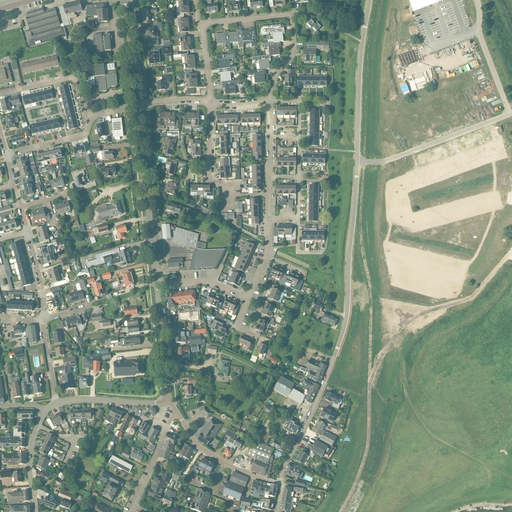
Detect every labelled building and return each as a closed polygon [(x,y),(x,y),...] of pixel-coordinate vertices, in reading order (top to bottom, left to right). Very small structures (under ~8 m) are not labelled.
[(206,13),(209,13),(218,12),(217,3),(212,4),(211,0),(205,1),(206,13)] [(227,0),(229,11),(241,10),(240,2),(234,2),(233,0),(227,0)] [(64,7),(66,15),(67,20),(77,18),(76,16),(75,16),(74,13),(82,11),(80,3),(64,7)] [(99,23),(108,22),(106,4),(86,6),(87,17),(98,15),(99,23)] [(177,15),(175,15),(175,18),(177,18),(177,17),(184,17),(184,14),(189,13),(188,7),(180,8),(180,14),(177,15)] [(30,48),(35,47),(67,37),(64,27),(60,28),(55,9),(43,12),(42,9),(27,13),(28,17),(26,18),(30,31),(26,32),(30,48)] [(184,17),(177,17),(177,18),(177,21),(176,21),(176,27),(180,27),(188,26),(188,19),(184,20),(184,17)] [(313,18),(305,26),(314,34),(314,36),(316,38),(317,38),(320,36),(320,35),(316,32),(317,31),(320,28),(319,27),(320,26),(321,25),(322,24),(318,20),(317,22),(313,18)] [(283,25),(264,27),(263,27),(263,28),(262,28),(261,29),(261,30),(261,31),(261,32),(261,33),(262,34),(263,35),(264,35),(265,35),(272,34),(273,43),(280,42),(284,42),(283,33),(284,32),(283,25)] [(179,32),(179,33),(177,34),(178,37),(179,36),(186,35),(186,32),(189,32),(188,26),(180,27),(180,32),(179,32)] [(145,39),(147,39),(147,41),(148,43),(148,44),(152,43),(153,42),(155,42),(154,33),(157,33),(157,29),(154,29),(144,30),(145,34),(143,35),(144,37),(145,38),(145,39)] [(251,31),(242,32),(243,42),(251,41),(251,47),(256,47),(255,29),(250,29),(251,31)] [(238,33),(229,33),(230,43),(238,42),(239,49),(243,48),(243,42),(242,32),(241,30),(238,30),(238,33)] [(225,32),(225,34),(216,35),(217,44),(225,44),(226,50),(229,50),(229,55),(231,55),(230,43),(229,33),(229,31),(225,32)] [(94,35),(95,53),(96,56),(101,56),(102,59),(107,58),(106,55),(106,52),(111,51),(109,35),(104,36),(104,37),(102,37),(101,35),(94,35)] [(179,36),(179,39),(181,39),(182,45),(190,44),(190,38),(186,38),(186,35),(179,36)] [(263,49),(268,48),(269,56),(270,56),(280,55),(279,46),(281,46),(280,42),(273,43),(262,44),(263,49)] [(177,52),(177,55),(181,55),(188,54),(188,51),(191,51),(190,44),(182,45),(182,52),(177,52)] [(316,62),(316,50),(304,50),(303,62),(316,62)] [(158,52),(149,53),(150,64),(153,64),(153,65),(156,65),(156,64),(159,63),(158,56),(160,56),(160,53),(158,53),(158,52)] [(188,54),(181,55),(181,58),(185,58),(186,64),(194,63),(194,56),(188,57),(188,54)] [(217,60),(219,60),(219,69),(230,68),(230,67),(232,67),(233,65),(233,63),(232,62),(229,62),(229,60),(235,59),(235,58),(236,57),(236,55),(235,55),(231,55),(229,55),(216,56),(217,60)] [(243,57),(243,59),(242,59),(242,62),(252,61),(252,63),(258,62),(259,70),(265,70),(269,69),(268,60),(271,60),(270,56),(269,56),(252,58),(245,59),(244,57),(243,57)] [(57,57),(51,58),(49,59),(52,68),(59,66),(57,57)] [(49,59),(44,60),(42,60),(45,69),(52,68),(49,59)] [(42,60),(36,62),(35,62),(37,71),(45,69),(42,60)] [(35,62),(29,63),(28,64),(30,73),(37,71),(35,62)] [(185,70),(182,71),(182,74),(185,73),(192,72),(192,69),(195,69),(194,63),(186,64),(186,70),(185,70)] [(0,72),(2,72),(1,70),(4,69),(6,77),(11,75),(8,64),(0,66),(0,72)] [(28,64),(21,65),(23,74),(30,73),(28,64)] [(84,86),(98,84),(99,92),(107,91),(106,88),(117,86),(116,71),(104,73),(104,65),(92,67),(93,77),(83,79),(84,86)] [(230,68),(219,69),(218,69),(218,74),(220,73),(221,82),(222,82),(231,81),(230,73),(236,72),(236,71),(238,71),(237,67),(230,68)] [(2,72),(0,72),(0,86),(13,83),(11,75),(6,77),(4,69),(1,70),(2,72)] [(248,76),(254,75),(255,84),(265,83),(264,74),(266,74),(265,70),(259,70),(247,71),(248,76)] [(288,75),(285,75),(285,87),(292,87),(292,76),(293,76),(294,70),(288,70),(288,75)] [(185,73),(185,76),(187,76),(188,82),(197,81),(196,75),(192,75),(192,72),(185,73)] [(158,80),(159,82),(157,82),(158,91),(166,91),(165,84),(170,83),(169,76),(162,77),(162,78),(160,78),(158,80)] [(231,81),(222,82),(222,86),(224,86),(225,95),(235,94),(235,86),(241,85),(241,82),(242,82),(241,80),(231,81)] [(187,89),(187,92),(185,92),(185,95),(195,94),(194,91),(194,88),(197,88),(197,81),(188,82),(188,89),(187,89)] [(60,88),(61,95),(70,93),(68,86),(60,88)] [(51,90),(44,92),(46,101),(53,99),(51,90)] [(44,92),(37,93),(39,102),(46,101),(44,92)] [(37,93),(30,95),(32,104),(39,102),(37,93)] [(70,93),(61,95),(63,102),(72,100),(70,93)] [(32,104),(30,95),(23,97),(25,106),(32,104)] [(18,97),(8,99),(1,101),(4,112),(11,110),(10,107),(20,104),(20,103),(21,103),(19,97),(18,97)] [(72,100),(63,102),(65,109),(73,107),(72,100)] [(73,107),(65,109),(66,116),(75,114),(73,107)] [(310,110),(310,117),(320,117),(320,110),(319,110),(320,107),(316,107),(315,110),(310,110)] [(161,114),(161,122),(157,122),(157,129),(164,129),(165,126),(168,126),(168,113),(165,113),(165,115),(161,114)] [(168,113),(168,126),(175,126),(178,126),(178,122),(175,122),(175,115),(171,115),(171,113),(168,113)] [(75,114),(66,116),(68,123),(77,121),(75,114)] [(17,118),(15,118),(14,115),(5,117),(7,124),(8,124),(9,130),(17,128),(16,123),(19,123),(17,118)] [(58,119),(51,121),(53,130),(60,128),(60,126),(63,126),(62,122),(59,123),(58,119)] [(114,138),(122,137),(121,120),(112,121),(114,138)] [(51,121),(44,122),(46,131),(53,130),(51,121)] [(77,121),(68,123),(70,130),(75,129),(75,131),(78,130),(78,128),(77,121)] [(44,122),(37,124),(39,133),(46,131),(44,122)] [(39,133),(37,124),(30,125),(32,134),(39,133)] [(97,130),(96,131),(97,135),(98,134),(99,138),(107,136),(105,125),(96,127),(97,130)] [(25,130),(22,131),(17,132),(18,135),(11,137),(12,144),(24,140),(23,134),(26,133),(27,138),(30,137),(28,127),(24,128),(25,130)] [(220,137),(220,140),(219,140),(219,143),(221,143),(230,143),(231,143),(231,134),(228,134),(228,136),(220,137)] [(167,138),(166,143),(165,143),(163,154),(172,156),(176,142),(177,139),(167,138)] [(191,156),(194,156),(194,158),(197,158),(197,156),(201,156),(201,142),(191,141),(191,156)] [(84,144),(72,147),(74,156),(86,153),(84,144)] [(60,150),(56,151),(54,152),(56,159),(57,162),(63,161),(62,158),(60,150)] [(101,151),(102,153),(102,156),(105,156),(105,160),(114,159),(113,151),(109,152),(109,151),(101,151)] [(36,156),(38,161),(36,161),(37,168),(42,166),(41,163),(44,162),(42,155),(36,156)] [(220,161),(220,164),(219,164),(219,167),(220,167),(227,166),(227,164),(230,163),(229,158),(221,158),(221,160),(220,161)] [(168,160),(167,163),(164,174),(174,176),(177,162),(168,160)] [(115,173),(116,173),(115,166),(105,167),(102,168),(103,171),(105,171),(106,177),(111,176),(115,176),(115,173)] [(28,171),(20,173),(22,179),(29,177),(28,171)] [(76,177),(75,178),(78,188),(84,187),(85,190),(96,187),(95,182),(85,185),(83,176),(85,175),(84,171),(75,174),(76,177)] [(63,179),(57,180),(59,188),(65,186),(63,179)] [(57,180),(51,182),(53,190),(59,188),(57,180)] [(175,196),(178,182),(172,181),(171,183),(168,183),(165,194),(175,196)] [(204,186),(203,193),(207,193),(207,196),(214,197),(214,189),(210,189),(210,187),(207,186),(207,185),(204,185),(204,186)] [(261,185),(253,185),(249,185),(249,189),(253,189),(253,191),(253,194),(257,194),(257,191),(261,191),(261,185)] [(32,188),(25,190),(26,197),(34,195),(32,188)] [(68,202),(61,204),(64,213),(70,212),(68,202)] [(113,204),(113,205),(107,207),(107,206),(98,208),(99,214),(93,216),(95,223),(111,218),(111,217),(116,215),(116,216),(122,214),(122,215),(122,214),(119,203),(118,203),(113,204)] [(58,215),(64,213),(61,204),(55,206),(57,215),(58,215)] [(180,214),(180,213),(184,214),(185,209),(169,204),(167,210),(180,214)] [(48,213),(44,214),(43,209),(31,212),(34,221),(45,218),(46,222),(50,221),(48,213)] [(197,213),(195,218),(205,223),(208,218),(197,213)] [(109,230),(108,224),(98,227),(100,233),(109,230)] [(114,232),(113,233),(114,234),(115,235),(116,235),(117,235),(119,240),(125,238),(123,233),(127,232),(128,231),(127,229),(126,229),(125,225),(115,228),(116,231),(115,231),(114,232)] [(278,225),(278,228),(274,228),(274,237),(278,237),(278,235),(285,235),(285,225),(282,225),(278,225)] [(285,225),(285,235),(291,236),(291,237),(295,237),(296,228),(292,228),(292,225),(288,225),(285,225)] [(162,227),(163,240),(163,241),(168,241),(178,243),(181,244),(197,248),(202,251),(205,251),(206,244),(197,243),(199,235),(170,227),(169,226),(162,227)] [(36,230),(38,236),(47,234),(45,227),(36,230)] [(47,234),(38,236),(40,242),(49,240),(47,234)] [(168,241),(163,241),(165,261),(168,261),(169,269),(179,268),(179,271),(183,271),(192,271),(216,270),(226,250),(205,251),(202,251),(197,248),(181,244),(178,243),(168,241)] [(255,246),(247,243),(245,242),(243,247),(253,252),(255,246)] [(51,248),(42,250),(43,257),(52,254),(56,253),(54,247),(51,248)] [(243,247),(241,253),(251,257),(253,252),(243,247)] [(21,249),(13,251),(15,257),(23,255),(21,249)] [(114,257),(112,258),(113,262),(130,257),(128,250),(119,253),(120,256),(114,258),(114,257)] [(241,253),(239,258),(249,262),(251,257),(241,253)] [(52,254),(43,257),(45,263),(54,261),(52,254)] [(23,255),(15,257),(17,263),(24,261),(23,255)] [(112,261),(110,255),(103,258),(105,264),(112,261)] [(113,262),(111,262),(111,266),(118,264),(122,262),(123,266),(132,264),(130,257),(113,262)] [(239,258),(236,263),(246,267),(249,262),(239,258)] [(24,261),(17,263),(18,269),(26,267),(24,261)] [(246,267),(236,263),(234,268),(244,273),(246,267)] [(269,278),(270,279),(272,277),(272,276),(275,278),(279,269),(274,266),(271,273),(269,272),(266,277),(269,278)] [(26,267),(18,269),(20,275),(27,273),(26,267)] [(56,269),(47,271),(49,278),(58,275),(56,269)] [(232,273),(231,277),(240,281),(242,277),(237,274),(238,272),(232,269),(231,272),(232,273)] [(284,271),(279,269),(275,278),(280,280),(279,283),(282,284),(284,278),(281,277),(284,271)] [(117,280),(116,280),(117,282),(124,280),(131,278),(132,278),(131,275),(132,275),(132,273),(131,272),(130,272),(122,274),(123,278),(121,279),(121,278),(117,280)] [(27,273),(20,275),(21,281),(29,279),(27,273)] [(295,275),(290,273),(287,280),(284,278),(282,284),(289,288),(295,275)] [(58,275),(49,278),(51,284),(64,281),(62,274),(58,275)] [(300,278),(295,275),(289,288),(298,292),(302,283),(298,282),(300,278)] [(223,283),(226,284),(232,287),(233,284),(238,287),(240,281),(231,277),(230,277),(228,276),(226,281),(225,280),(223,283)] [(114,283),(112,284),(113,287),(114,288),(118,287),(118,286),(123,284),(122,283),(124,283),(126,288),(134,285),(134,284),(135,283),(134,281),(133,281),(132,278),(131,278),(124,280),(117,282),(114,283)] [(29,279),(21,281),(23,287),(30,285),(29,279)] [(101,284),(99,285),(99,283),(93,284),(96,296),(102,294),(101,290),(102,290),(101,284)] [(272,288),(271,291),(272,292),(271,294),(279,297),(280,294),(281,292),(283,293),(284,290),(278,288),(277,290),(272,288)] [(72,303),(84,299),(82,291),(70,295),(72,303)] [(174,293),(167,294),(169,308),(176,308),(176,307),(188,306),(195,306),(193,292),(175,294),(174,293)] [(55,299),(51,300),(54,309),(60,307),(59,300),(60,300),(59,294),(54,296),(55,299)] [(199,297),(198,297),(199,299),(200,304),(205,306),(206,303),(211,305),(215,296),(210,294),(208,300),(205,299),(199,296),(199,297)] [(269,296),(268,299),(273,301),(272,303),(277,306),(278,303),(277,302),(279,297),(271,294),(270,296),(269,296)] [(219,310),(221,306),(218,304),(220,298),(215,296),(211,305),(216,307),(215,310),(218,312),(219,310)] [(221,306),(219,310),(224,312),(225,309),(228,310),(232,301),(227,299),(225,305),(221,304),(221,306)] [(232,301),(228,310),(233,312),(232,315),(235,316),(237,311),(235,309),(237,303),(232,301)] [(265,304),(264,307),(265,307),(264,309),(272,313),(274,308),(276,309),(277,306),(272,303),(270,306),(265,304)] [(312,308),(321,312),(323,307),(314,303),(312,308)] [(132,315),(137,314),(136,308),(124,310),(125,316),(132,315)] [(262,311),(261,314),(266,316),(265,319),(270,321),(271,321),(272,319),(270,318),(272,313),(264,309),(263,312),(262,311)] [(189,312),(180,313),(180,319),(190,321),(199,320),(198,311),(189,312)] [(334,327),(337,319),(324,313),(321,322),(334,327)] [(383,331),(386,331),(389,315),(381,314),(381,313),(377,313),(374,328),(383,330),(383,331)] [(80,316),(73,318),(75,325),(78,324),(78,327),(82,325),(81,322),(83,321),(83,322),(87,320),(85,314),(81,315),(82,316),(80,316)] [(92,323),(102,321),(103,327),(111,326),(110,320),(102,321),(101,314),(91,316),(92,323)] [(66,321),(64,321),(60,322),(62,328),(65,327),(68,326),(69,330),(73,328),(72,326),(75,325),(73,318),(66,320),(66,321)] [(216,318),(213,324),(217,326),(215,330),(225,334),(228,327),(223,325),(225,322),(216,318)] [(258,320),(257,322),(259,323),(258,325),(266,328),(267,324),(269,324),(270,321),(265,319),(264,322),(258,320)] [(178,321),(178,325),(174,325),(174,330),(185,330),(185,324),(185,321),(178,320),(178,321)] [(14,331),(11,332),(12,340),(23,338),(26,338),(25,335),(24,326),(21,326),(21,325),(17,326),(17,327),(14,328),(14,331)] [(255,327),(254,330),(259,332),(258,334),(264,337),(265,334),(263,333),(266,328),(258,325),(257,327),(255,327)] [(30,344),(37,343),(34,326),(27,327),(30,344)] [(55,344),(62,343),(60,332),(54,333),(53,333),(53,334),(55,344)] [(200,336),(194,337),(191,337),(189,337),(181,338),(177,338),(176,338),(176,344),(190,343),(190,345),(201,344),(200,336)] [(239,343),(248,347),(247,350),(251,352),(253,346),(250,344),(252,341),(242,336),(239,343)] [(125,339),(120,340),(120,343),(121,347),(121,348),(125,347),(139,345),(140,344),(139,337),(128,339),(128,338),(127,338),(127,339),(125,339)] [(118,338),(110,339),(105,340),(106,346),(111,346),(111,345),(119,344),(118,338)] [(255,350),(252,356),(250,361),(255,363),(259,354),(263,356),(266,347),(260,345),(258,351),(255,350)] [(21,348),(15,350),(15,352),(16,356),(23,354),(22,350),(21,348)] [(63,348),(56,349),(57,357),(64,356),(63,351),(68,351),(68,348),(63,348)] [(179,356),(182,356),(182,359),(190,358),(189,348),(179,349),(179,356)] [(102,355),(102,360),(105,363),(107,363),(107,360),(111,359),(110,354),(102,355)] [(89,371),(93,371),(93,372),(100,372),(100,362),(102,362),(101,355),(87,356),(87,364),(85,364),(85,367),(89,367),(89,371)] [(268,359),(276,364),(278,361),(271,356),(268,359)] [(63,360),(64,367),(58,368),(59,371),(64,371),(65,376),(63,376),(65,390),(74,388),(71,367),(77,367),(75,358),(63,360)] [(307,360),(304,366),(307,368),(306,369),(322,376),(326,367),(310,360),(310,361),(307,360)] [(229,362),(227,362),(220,361),(218,369),(216,368),(215,375),(227,377),(229,362)] [(141,363),(134,363),(133,362),(114,363),(115,377),(134,376),(134,375),(142,374),(143,374),(142,374),(142,369),(142,367),(142,363),(142,362),(141,363)] [(10,365),(5,366),(2,366),(3,367),(4,372),(6,372),(6,375),(11,374),(10,365)] [(306,378),(307,378),(320,383),(322,377),(309,371),(306,378)] [(21,384),(21,385),(23,396),(29,395),(27,385),(30,384),(29,374),(25,374),(26,383),(21,384)] [(31,381),(32,381),(34,395),(43,393),(40,380),(43,379),(42,375),(30,377),(31,381)] [(80,377),(80,379),(80,387),(81,387),(82,388),(83,388),(84,387),(90,387),(90,379),(90,378),(88,378),(80,377)] [(301,405),(305,396),(293,389),(295,385),(281,377),(274,391),(301,405)] [(15,383),(12,384),(14,398),(21,397),(20,388),(21,388),(20,383),(19,378),(15,378),(16,383),(15,383)] [(304,380),(301,386),(316,392),(319,386),(304,380)] [(191,387),(184,388),(184,390),(185,390),(185,396),(186,396),(186,398),(191,398),(191,395),(192,395),(196,394),(196,391),(192,391),(191,387)] [(311,404),(316,393),(310,390),(305,401),(311,404)] [(334,396),(332,394),(328,392),(325,399),(331,403),(331,402),(334,403),(332,406),(338,409),(340,406),(337,405),(340,399),(334,396)] [(273,409),(267,405),(265,409),(268,412),(267,413),(270,415),(273,409)] [(213,414),(205,406),(200,412),(208,419),(213,414)] [(104,412),(99,409),(95,418),(101,420),(104,412)] [(113,409),(110,415),(108,414),(105,420),(112,424),(113,423),(118,411),(113,409)] [(156,416),(157,414),(156,412),(156,411),(155,411),(155,410),(154,410),(153,409),(152,409),(151,409),(150,410),(149,411),(148,412),(148,414),(148,415),(148,416),(149,417),(150,418),(151,418),(152,418),(153,418),(154,418),(155,417),(156,416)] [(336,414),(330,412),(324,409),(322,413),(321,413),(321,414),(321,415),(321,416),(324,418),(324,419),(327,420),(328,420),(332,422),(333,420),(334,420),(335,420),(335,419),(336,419),(336,418),(336,417),(336,416),(335,416),(336,414)] [(71,410),(71,415),(68,415),(68,422),(71,422),(71,420),(76,420),(76,410),(71,410)] [(91,410),(86,410),(86,419),(91,419),(91,421),(94,421),(94,415),(91,415),(91,410)] [(18,420),(33,419),(33,411),(17,412),(18,420)] [(118,411),(113,423),(115,424),(117,419),(120,421),(123,414),(118,411)] [(58,414),(54,416),(59,425),(61,423),(62,425),(66,422),(63,417),(61,418),(58,414)] [(49,419),(52,423),(49,425),(53,430),(57,428),(56,426),(59,425),(54,416),(49,419)] [(120,430),(119,432),(120,432),(121,433),(122,431),(124,432),(128,425),(131,418),(127,416),(123,423),(124,423),(122,427),(122,426),(120,430)] [(132,417),(125,431),(129,433),(131,434),(131,435),(133,435),(136,429),(135,429),(136,427),(137,428),(137,427),(137,426),(137,425),(139,426),(141,422),(132,417)] [(285,424),(283,428),(285,430),(296,436),(301,427),(296,425),(297,423),(291,420),(288,426),(285,424)] [(322,436),(318,443),(323,445),(327,448),(330,449),(334,451),(336,449),(333,447),(332,446),(336,438),(323,431),(326,425),(318,421),(313,431),(322,436)] [(198,440),(207,446),(213,437),(214,437),(222,425),(217,422),(214,426),(209,423),(198,440)] [(22,434),(26,434),(26,423),(19,423),(18,429),(14,429),(13,437),(22,437),(22,434)] [(143,423),(137,436),(145,440),(147,436),(145,434),(150,426),(143,423)] [(107,428),(105,432),(110,435),(112,430),(114,428),(112,427),(108,425),(107,428)] [(145,440),(150,443),(152,445),(153,443),(155,440),(155,439),(157,435),(159,431),(152,428),(147,436),(145,440)] [(228,429),(225,435),(230,438),(234,440),(237,435),(234,433),(228,429)] [(48,433),(46,438),(54,442),(56,437),(48,433)] [(175,455),(178,450),(173,448),(174,446),(175,444),(177,440),(166,434),(163,440),(161,449),(171,453),(175,455)] [(0,447),(2,447),(25,448),(25,439),(0,438),(0,447)] [(46,438),(44,442),(52,446),(54,442),(46,438)] [(224,446),(227,448),(223,454),(230,459),(234,452),(232,450),(235,446),(240,449),(243,443),(237,439),(235,442),(230,439),(228,441),(227,441),(224,446)] [(284,452),(286,446),(282,443),(281,444),(275,441),(272,440),(271,443),(274,444),(272,447),(284,452)] [(44,442),(41,447),(50,451),(52,446),(44,442)] [(243,454),(243,455),(255,459),(251,471),(251,472),(264,476),(265,475),(268,464),(270,458),(274,449),(260,442),(253,449),(252,448),(243,454)] [(318,443),(316,442),(311,452),(322,458),(322,456),(329,460),(334,451),(330,449),(327,448),(323,445),(318,443)] [(178,454),(180,455),(179,458),(181,459),(189,447),(184,444),(178,454)] [(50,451),(41,447),(39,452),(48,456),(50,451)] [(189,447),(183,457),(181,460),(184,462),(186,459),(188,460),(193,452),(196,454),(197,452),(189,447)] [(171,453),(161,449),(158,458),(168,461),(169,461),(169,460),(171,453)] [(302,453),(301,452),(296,461),(304,465),(309,456),(311,452),(304,449),(302,453)] [(133,454),(131,457),(134,459),(141,462),(144,456),(142,454),(143,452),(139,450),(138,452),(137,453),(137,452),(134,451),(133,454)] [(131,455),(124,451),(121,455),(129,459),(131,455)] [(9,466),(25,465),(24,454),(4,455),(4,463),(9,463),(9,466)] [(42,457),(39,461),(48,465),(49,462),(53,464),(55,460),(47,456),(46,459),(42,457)] [(133,467),(119,460),(112,456),(107,466),(114,469),(116,466),(118,468),(118,469),(121,471),(122,469),(129,473),(133,467)] [(203,459),(199,467),(204,470),(208,462),(203,459)] [(48,465),(39,461),(37,466),(45,470),(48,465)] [(164,473),(167,464),(162,462),(158,470),(164,473)] [(208,462),(204,470),(210,473),(206,480),(210,481),(214,473),(211,472),(214,465),(208,462)] [(289,464),(288,466),(284,474),(290,477),(297,479),(301,470),(297,468),(289,464)] [(51,476),(33,469),(34,480),(39,480),(40,482),(47,481),(47,480),(50,480),(51,476)] [(175,472),(169,488),(171,489),(172,489),(175,483),(177,484),(182,472),(177,469),(176,472),(175,472)] [(159,484),(153,498),(162,502),(164,498),(161,497),(167,482),(168,483),(171,474),(165,471),(162,480),(160,484),(159,484)] [(20,472),(14,473),(11,473),(11,476),(14,476),(15,483),(21,482),(20,472)] [(108,480),(111,476),(104,472),(101,477),(108,480)] [(230,480),(229,483),(244,488),(244,487),(245,488),(245,487),(248,478),(247,478),(245,477),(244,477),(242,476),(242,475),(242,476),(239,475),(240,475),(239,474),(239,475),(237,474),(237,473),(236,473),(236,474),(234,473),(234,472),(233,472),(233,473),(233,472),(232,473),(233,473),(232,475),(231,475),(231,476),(232,476),(230,480)] [(122,487),(124,483),(112,476),(110,481),(122,487)] [(227,483),(223,494),(240,500),(244,490),(243,489),(244,488),(229,483),(230,480),(228,479),(225,477),(225,478),(223,482),(227,483)] [(148,496),(153,498),(159,484),(160,484),(162,480),(155,478),(148,496)] [(55,483),(55,484),(62,488),(65,483),(57,479),(56,480),(55,479),(54,483),(55,483)] [(251,491),(261,494),(261,497),(264,497),(267,484),(255,481),(251,491)] [(267,484),(264,497),(264,499),(268,500),(269,496),(275,498),(276,491),(277,486),(267,484)] [(112,501),(118,490),(109,485),(103,497),(112,501)] [(285,487),(282,500),(290,502),(293,503),(294,498),(293,498),(294,493),(291,492),(292,489),(285,487)] [(176,494),(168,490),(162,502),(171,506),(176,494)] [(20,502),(29,502),(28,491),(12,493),(12,494),(8,495),(9,505),(20,504),(20,502)] [(200,511),(203,507),(206,508),(210,496),(198,491),(191,509),(198,511),(200,511)] [(44,505),(55,509),(58,502),(47,497),(44,505)] [(251,501),(243,499),(241,506),(249,508),(251,501)] [(63,500),(61,505),(70,509),(72,503),(63,500)] [(274,502),(267,501),(263,500),(262,503),(261,509),(272,511),(274,502)] [(290,502),(282,500),(280,511),(290,511),(293,503),(290,502)]
